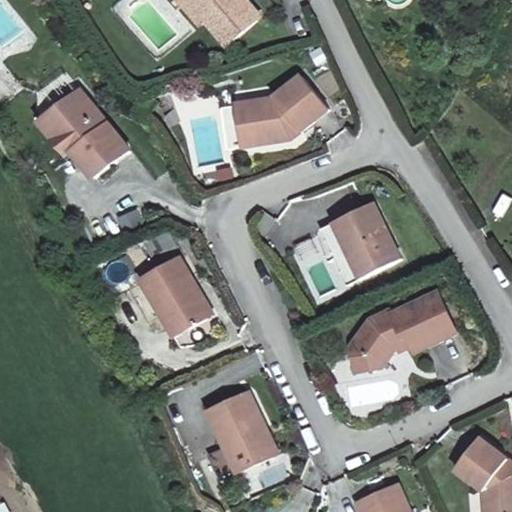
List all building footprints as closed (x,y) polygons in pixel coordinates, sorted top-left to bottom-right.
[(213,23),(233,46),(267,17),(252,0),(191,0),(188,3),(208,26),(213,23)] [(1,38),(0,38),(0,59),(11,49),(1,38)] [(281,100),(243,105),(248,148),(297,141),(335,108),(308,76),(281,100)] [(101,106),(83,84),(61,104),(58,116),(66,126),(58,133),(73,151),(77,148),(97,174),(132,146),(111,120),(106,125),(100,117),(101,106)] [(61,104),(45,117),(58,133),(66,126),(58,116),(61,104)] [(379,210),(338,228),(325,234),(338,263),(351,289),(404,266),(406,265),(381,209),(379,210)] [(191,289),(198,285),(182,257),(144,278),(181,347),(192,346),(217,337),(208,319),(191,289)] [(215,315),(198,285),(191,289),(208,319),(215,315)] [(367,361),(369,375),(379,373),(393,356),(408,349),(413,359),(453,342),(436,301),(392,320),(390,316),(370,325),(352,350),(354,363),(367,361)] [(356,376),(369,375),(367,361),(354,363),(356,376)] [(256,428),(263,425),(249,394),(208,413),(224,447),(206,457),(218,484),(271,459),(256,428)] [(278,457),(263,425),(256,428),(271,459),(278,457)] [(511,511),(511,483),(509,481),(508,467),(472,442),(450,474),(476,493),(477,511),(511,511)] [(351,499),(356,511),(403,511),(391,483),(351,499)]
